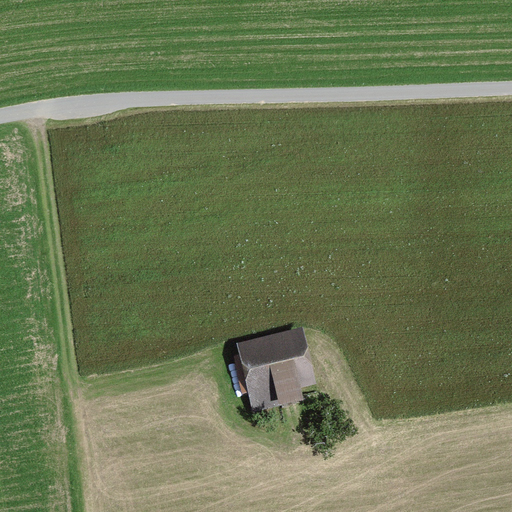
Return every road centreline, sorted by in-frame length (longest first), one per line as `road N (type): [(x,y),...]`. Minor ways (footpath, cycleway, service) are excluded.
road 1 (residential): [(511,87),(0,114)]
road 2 (track): [(70,454),(33,108)]
